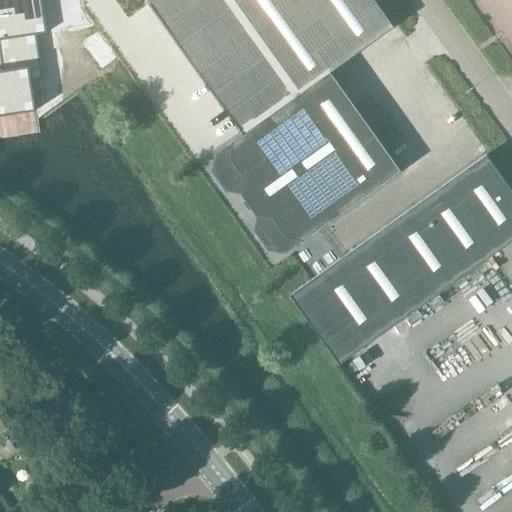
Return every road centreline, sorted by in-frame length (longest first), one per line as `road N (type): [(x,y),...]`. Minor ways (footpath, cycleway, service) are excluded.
road 1 (secondary): [(206,465),(91,335),(0,261)]
road 2 (unclassified): [(511,127),(421,0)]
